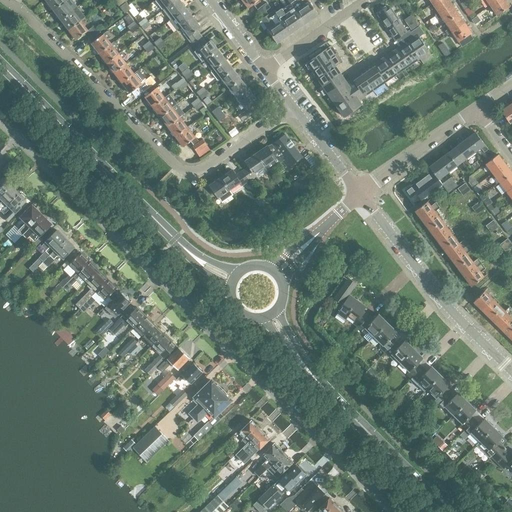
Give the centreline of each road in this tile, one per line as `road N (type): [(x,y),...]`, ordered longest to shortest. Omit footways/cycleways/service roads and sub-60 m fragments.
road 1 (residential): [(390,511),(0,124)]
road 2 (unclassified): [(292,107),(202,169),(181,170),(8,0)]
road 3 (tertiary): [(191,255),(0,65)]
road 4 (unclassified): [(511,372),(439,298),(359,194)]
road 5 (tertiary): [(305,368),(448,511)]
road 6 (unclassified): [(359,194),(476,107)]
road 7 (unclassified): [(264,70),(369,0)]
